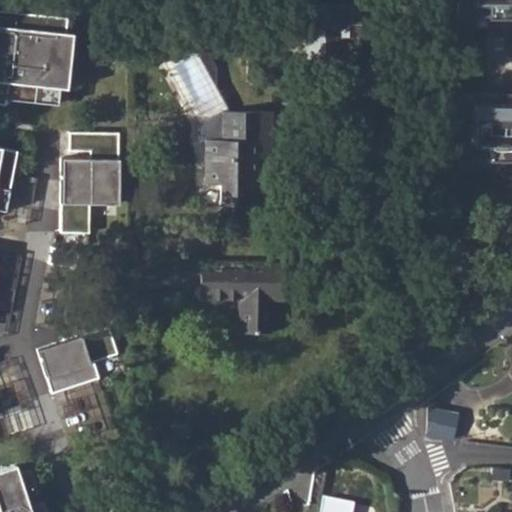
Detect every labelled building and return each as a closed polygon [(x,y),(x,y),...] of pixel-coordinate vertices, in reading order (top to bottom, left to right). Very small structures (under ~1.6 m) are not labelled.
[(511,0),(457,0),(458,13),(511,13),(511,0)] [(366,4),(305,4),(305,29),(299,29),(300,46),(308,54),(327,55),(327,59),(355,59),(355,32),(367,32),(366,4)] [(0,11),(0,105),(3,106),(4,100),(56,106),(65,19),(0,11)] [(511,93),(456,93),(457,156),(511,157),(511,93)] [(269,110),(234,109),(219,109),(218,138),(204,137),(203,182),(218,183),(217,203),(258,205),(260,172),(254,172),(254,157),(268,157),(269,110)] [(69,153),(89,153),(90,135),(69,135),(69,153)] [(89,206),(117,206),(118,135),(90,135),(89,153),(89,160),(89,206)] [(0,211),(3,212),(16,152),(0,149),(0,211)] [(89,206),(89,160),(61,160),(60,234),(88,235),(89,206)] [(153,257),(152,284),(196,286),(196,298),(235,299),(235,331),(267,332),(267,300),(282,300),(283,248),(265,248),(265,261),(207,260),(208,258),(153,257)] [(37,351),(51,396),(98,381),(93,363),(116,356),(108,329),(37,351)] [(426,406),(425,432),(451,437),(456,412),(426,406)] [(28,500),(39,497),(30,462),(18,465),(28,500)] [(0,511),(42,511),(40,503),(26,508),(12,467),(0,470),(0,511)] [(511,481),(503,480),(502,491),(511,492),(511,481)]
